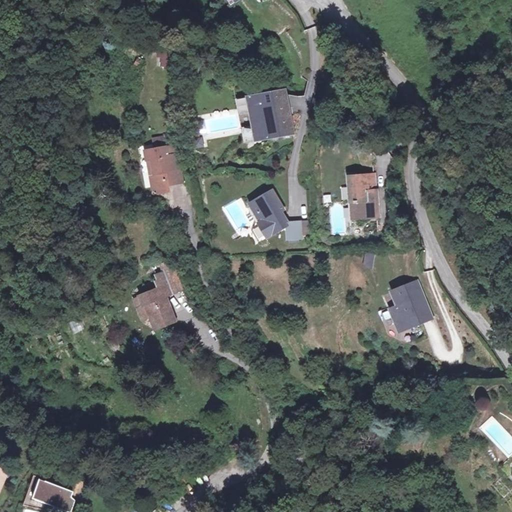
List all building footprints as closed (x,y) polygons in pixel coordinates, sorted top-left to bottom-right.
[(170,66),(172,50),(161,48),(159,64),(170,66)] [(268,97),(267,92),(256,94),(257,99),(247,101),(249,113),(252,126),(253,134),(262,132),(264,139),(290,134),(283,95),(268,97)] [(247,114),(249,113),(247,101),(257,99),(256,94),(232,98),(235,115),(247,114)] [(325,115),(328,102),(315,95),(311,111),(325,115)] [(240,144),(264,139),(262,132),(253,134),(252,126),(249,126),(237,128),(240,144)] [(153,145),(174,143),(173,135),(152,136),(153,145)] [(148,147),(150,157),(156,156),(159,170),(152,171),(154,185),(160,184),(161,190),(171,189),(169,178),(174,176),(176,182),(185,180),(179,151),(171,153),(169,144),(148,147)] [(150,157),(152,171),(159,170),(156,156),(150,157)] [(376,174),(350,175),(351,217),(377,216),(376,174)] [(302,238),(301,223),(284,224),(280,214),(284,211),(274,191),(253,202),(263,220),(260,226),(264,236),(270,237),(285,230),(286,243),(302,243),(302,238)] [(301,223),(302,238),(310,232),(310,216),(301,223)] [(366,250),(364,267),(373,267),(375,251),(366,250)] [(159,280),(140,287),(143,297),(139,298),(144,311),(156,306),(160,317),(167,314),(169,317),(178,313),(172,300),(168,301),(164,289),(173,286),(167,269),(156,273),(159,280)] [(417,282),(391,293),(397,308),(390,311),(394,320),(396,319),(399,327),(410,323),(412,326),(420,323),(420,322),(412,303),(423,298),(417,282)] [(135,289),(139,298),(143,297),(140,287),(135,289)] [(432,317),(423,298),(412,303),(420,322),(432,317)] [(396,319),(394,320),(399,332),(412,326),(410,323),(399,327),(396,319)] [(75,488),(42,477),(36,496),(69,507),(75,488)]
